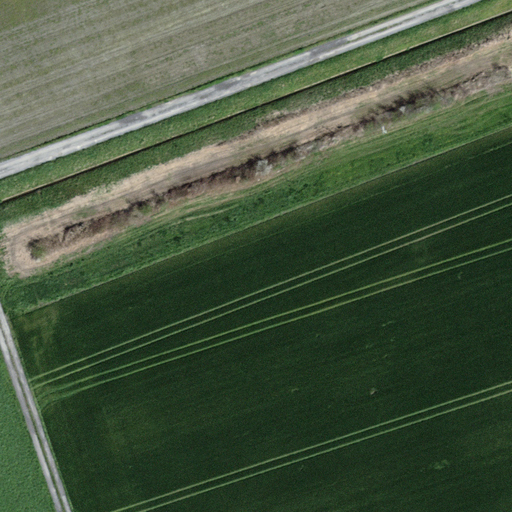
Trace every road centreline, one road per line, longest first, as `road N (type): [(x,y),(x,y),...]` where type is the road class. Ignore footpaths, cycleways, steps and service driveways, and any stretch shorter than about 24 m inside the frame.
road 1 (track): [(0,172),(458,0)]
road 2 (track): [(64,511),(0,320)]
